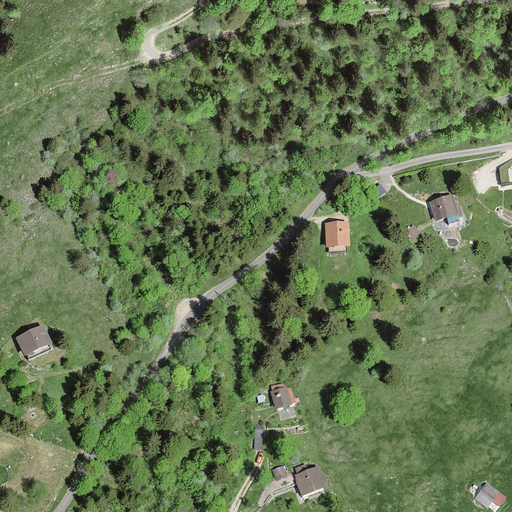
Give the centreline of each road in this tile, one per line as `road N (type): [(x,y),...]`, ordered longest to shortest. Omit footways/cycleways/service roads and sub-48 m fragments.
road 1 (unclassified): [(58,511),(99,440),(192,314),(263,258),(349,171)]
road 2 (track): [(202,0),(147,39),(153,57),(274,27),(511,2)]
road 3 (unclassified): [(349,171),(511,97)]
road 4 (residential): [(349,171),(511,145)]
road 5 (trunk): [(430,0),(511,125)]
